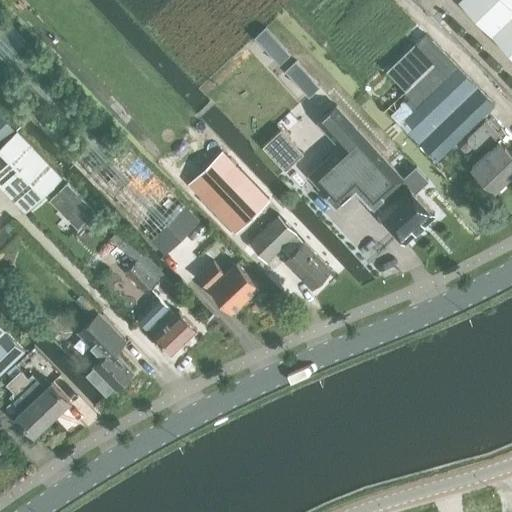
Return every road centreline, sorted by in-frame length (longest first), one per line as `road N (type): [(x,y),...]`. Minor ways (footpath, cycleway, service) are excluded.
road 1 (secondary): [(19,511),(139,438),(511,269)]
road 2 (tertiary): [(360,511),(511,463)]
